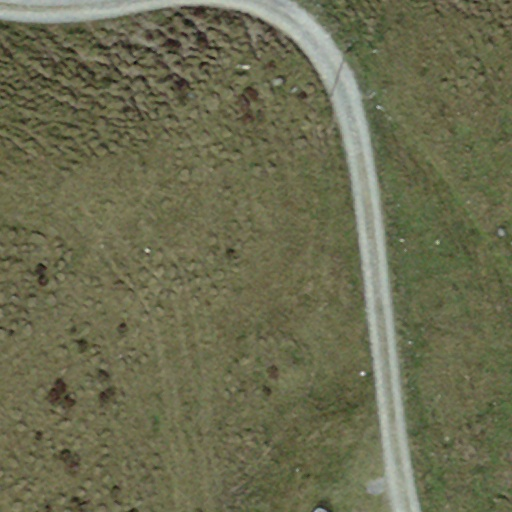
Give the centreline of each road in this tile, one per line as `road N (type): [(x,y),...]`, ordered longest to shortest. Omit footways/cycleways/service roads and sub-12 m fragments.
road 1 (track): [(406,511),(393,471),(353,124),(332,73),(292,20),(259,0)]
road 2 (track): [(152,0),(0,14)]
